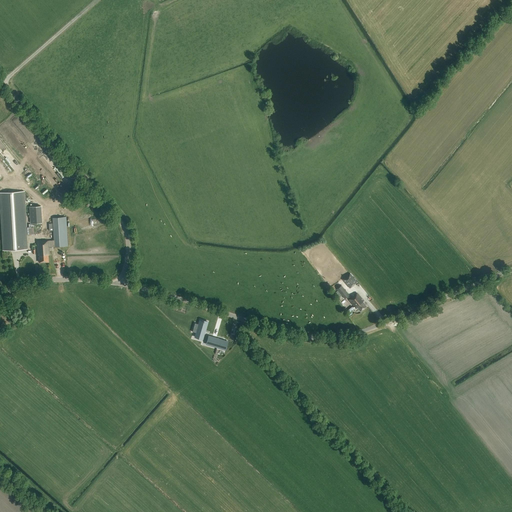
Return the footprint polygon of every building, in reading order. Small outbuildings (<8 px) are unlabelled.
[(0,210),(3,250),(28,249),(24,191),(0,192),(0,210)] [(29,204),(30,223),(41,222),(40,204),(29,204)] [(49,262),(48,255),(50,255),(49,247),(65,246),(63,217),(52,218),(54,240),(37,241),(37,256),(39,256),(39,263),(49,262)] [(350,288),(357,282),(350,274),(342,280),(350,288)] [(349,295),(341,286),(336,289),(344,299),(349,295)] [(348,300),(356,309),(357,308),(360,312),(366,306),(363,302),(364,301),(357,293),(348,300)] [(8,328),(11,325),(4,313),(0,315),(8,328)] [(200,320),(199,324),(197,329),(195,329),(193,328),(194,328),(193,327),(192,332),(196,333),(195,337),(198,338),(199,339),(199,338),(202,339),(207,323),(207,322),(204,322),(204,321),(203,321),(200,321),(200,320)] [(225,350),(226,349),(223,348),(225,342),(227,342),(228,342),(208,336),(208,337),(206,343),(206,344),(225,350)]
